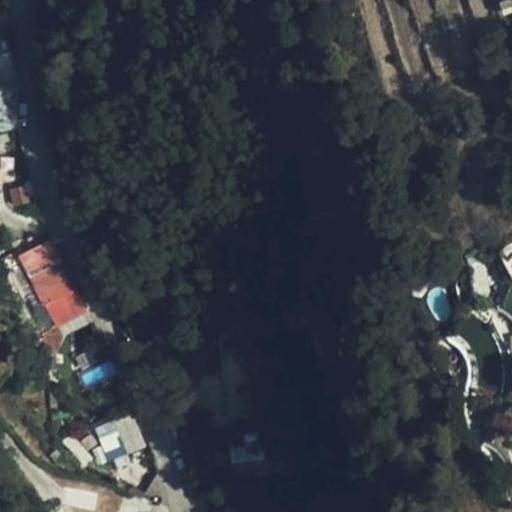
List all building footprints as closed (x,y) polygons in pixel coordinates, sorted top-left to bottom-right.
[(22,100),(0,101),(0,126),(22,126),(22,100)] [(76,286),(52,241),(21,259),(49,308),(61,323),(91,307),(79,283),(76,286)] [(511,283),(509,283),(495,312),(501,315),(506,318),(511,323),(511,283)] [(464,306),(452,335),(453,335),(454,336),(456,336),(457,337),(460,339),(462,341),(465,342),(467,345),(468,348),(471,350),(472,352),(474,355),(475,358),(476,362),(476,364),(477,367),(477,371),(478,374),(477,377),(477,380),(476,383),(507,387),(508,385),(508,382),(508,379),(508,376),(508,370),(507,366),(506,362),(506,360),(505,356),(504,351),(503,348),(501,344),(500,341),(499,339),(496,335),(494,331),(492,329),(490,326),(487,323),(484,320),(481,316),(478,314),(474,312),(470,309),(467,307),(464,306)] [(136,413),(119,419),(128,450),(146,444),(136,413)] [(511,439),(505,435),(497,430),(485,424),(473,421),(468,452),(475,455),(482,458),(491,464),(496,471),(500,477),(503,488),(503,496),(511,497),(511,439)] [(268,453),(267,439),(238,443),(239,456),(268,453)]
